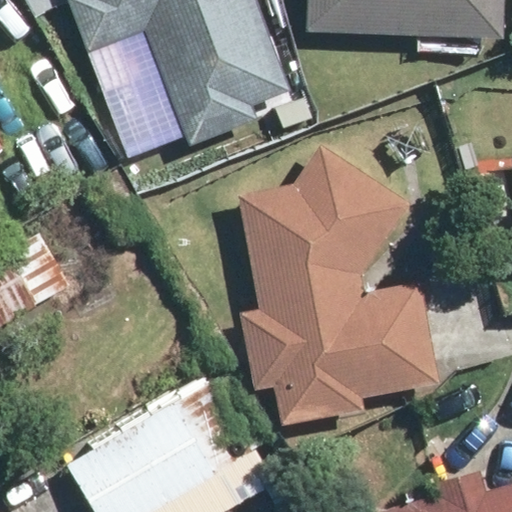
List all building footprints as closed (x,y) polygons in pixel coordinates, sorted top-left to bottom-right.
[(144,30),(182,144),(282,111),(245,0),(64,0),(81,51),(144,30)] [(500,0),(297,0),(296,35),(398,37),(500,40),(500,0)] [(251,314),(233,318),(248,394),(264,391),(270,422),(352,408),(350,400),(432,383),(421,331),(420,331),(410,282),(358,283),(407,202),(318,140),(284,187),(230,196),(240,250),(236,255),(241,258),(251,314)] [(0,266),(0,323),(63,286),(37,244),(0,266)] [(167,404),(60,466),(87,511),(150,511),(210,478),(167,404)] [(511,511),(511,485),(486,493),(483,483),(478,466),(425,481),(430,499),(385,511),(511,511)]
